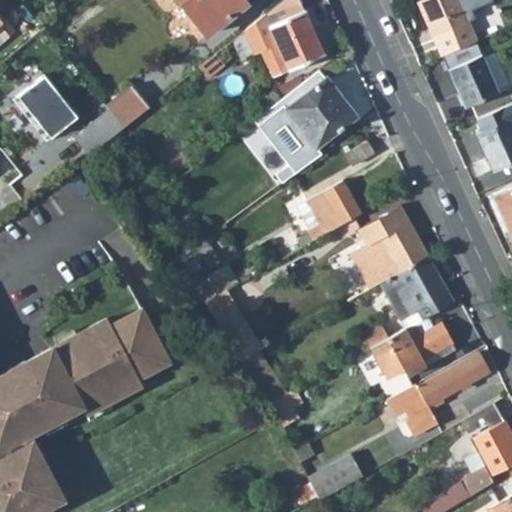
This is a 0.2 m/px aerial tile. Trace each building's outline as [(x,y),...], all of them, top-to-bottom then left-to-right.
[(241,0),(180,0),(206,33),(244,3),(241,0)] [(269,25),(304,10),(300,0),(281,0),(264,14),(269,25)] [(458,23),(467,20),(458,0),(417,0),(432,34),(435,34),(439,43),(463,33),(458,23)] [(304,10),(269,25),(264,14),(244,30),(255,52),(261,51),(271,74),(287,68),(322,53),(304,10)] [(467,20),(458,23),(463,33),(471,29),(467,20)] [(0,33),(0,50),(8,42),(0,33)] [(215,53),(199,66),(208,78),(224,64),(215,53)] [(511,99),(511,81),(496,89),(479,54),(446,69),(462,105),(469,102),(475,117),(507,102),(511,99)] [(45,74),(18,95),(51,136),(77,115),(45,74)] [(284,108),(314,147),(351,119),(334,97),(339,94),(325,76),(284,108)] [(109,110),(123,128),(148,108),(130,86),(106,106),(109,110)] [(351,119),(356,116),(339,94),(334,97),(351,119)] [(491,169),(511,159),(511,99),(507,102),(475,117),(481,131),(476,133),(491,169)] [(314,147),(284,108),(260,125),(287,162),(273,172),(280,183),(319,154),(314,147)] [(74,138),(88,156),(123,128),(109,110),(74,138)] [(352,167),(374,152),(366,141),(344,155),(352,167)] [(210,216),(245,191),(238,179),(202,205),(210,216)] [(360,212),(342,181),(295,206),(309,233),(305,235),(309,243),(360,214),(360,212)] [(511,188),(494,197),(511,238),(511,188)] [(365,244),(369,241),(381,262),(389,276),(427,255),(398,206),(358,228),(365,244)] [(389,276),(381,262),(369,241),(365,244),(348,253),(368,288),(370,287),(374,285),(389,276)] [(427,255),(389,276),(374,285),(370,287),(378,302),(385,298),(397,319),(402,317),(407,325),(412,322),(453,299),(427,255)] [(203,302),(223,291),(212,273),(190,286),(200,304),(203,302)] [(203,302),(215,322),(240,308),(228,288),(223,291),(203,302)] [(255,353),(263,348),(240,308),(215,322),(224,338),(241,361),(255,353)] [(174,370),(148,321),(118,336),(116,331),(32,375),(34,378),(0,395),(0,394),(0,511),(68,511),(53,484),(50,485),(31,450),(76,427),(74,424),(87,417),(92,425),(148,396),(145,390),(158,383),(156,380),(174,370)] [(407,325),(368,347),(389,385),(425,365),(421,358),(440,347),(450,342),(439,321),(418,333),(412,322),(407,325)] [(425,365),(444,355),(440,347),(421,358),(425,365)] [(270,402),(283,395),(255,353),(241,361),(270,402)] [(414,384),(405,389),(386,400),(395,417),(395,416),(404,411),(410,421),(405,423),(412,436),(436,423),(427,406),(487,372),(476,353),(415,387),(414,384)] [(299,400),(294,388),(283,395),(270,402),(274,409),(282,424),(283,425),(290,422),(288,419),(296,417),(291,405),(299,400)] [(511,433),(505,420),(503,421),(493,402),(462,420),(485,465),(466,475),(467,478),(420,505),(423,511),(444,511),(469,497),(465,491),(511,463),(511,433)] [(410,421),(404,411),(395,416),(397,420),(405,423),(410,421)] [(317,496),(320,501),(364,475),(351,453),(308,477),(317,496)] [(446,480),(462,472),(453,455),(437,463),(446,480)] [(511,511),(511,493),(487,508),(488,510),(489,511),(511,511)]
